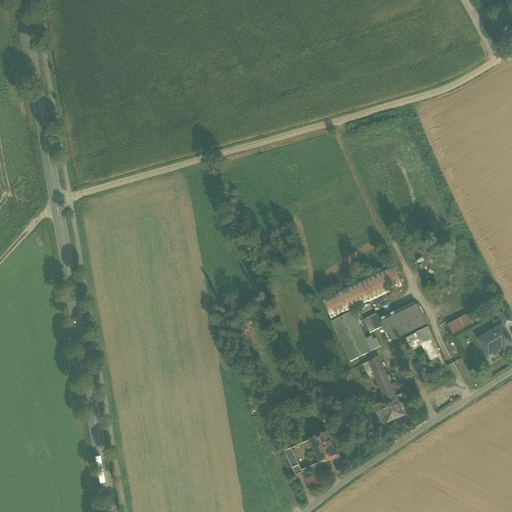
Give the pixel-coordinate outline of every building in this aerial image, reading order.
[(389,263),(319,298),(330,320),(400,285),(389,263)] [(367,303),(359,307),(361,312),(370,308),(367,303)] [(414,303),(378,321),(381,326),(388,340),(424,322),(414,303)] [(503,309),(497,313),(505,325),(511,322),(503,309)] [(381,345),(377,336),(372,339),(371,336),(365,339),(351,311),(330,322),(350,361),(381,345)] [(374,311),(361,317),(371,336),(372,339),(377,336),(374,329),(381,326),(378,321),(374,311)] [(469,316),(448,325),(452,335),(474,326),(469,316)] [(500,326),(477,340),(485,354),(501,344),(503,349),(511,345),(500,326)] [(421,345),(419,346),(430,372),(443,366),(427,329),(416,333),(421,345)] [(416,333),(404,338),(410,350),(419,346),(421,345),(416,333)] [(385,400),(395,396),(377,357),(368,361),(372,370),(385,400)] [(372,370),(368,361),(360,365),(364,374),(372,370)] [(385,400),(379,403),(382,411),(387,422),(404,414),(401,409),(403,408),(401,403),(399,404),(395,396),(385,400)] [(382,411),(379,403),(373,406),(376,414),(382,411)] [(326,433),(310,440),(310,441),(314,440),(317,448),(314,452),(319,463),(332,458),(333,460),(340,458),(337,451),(334,452),(326,433)] [(291,448),(284,452),(292,469),(299,466),(291,448)]
